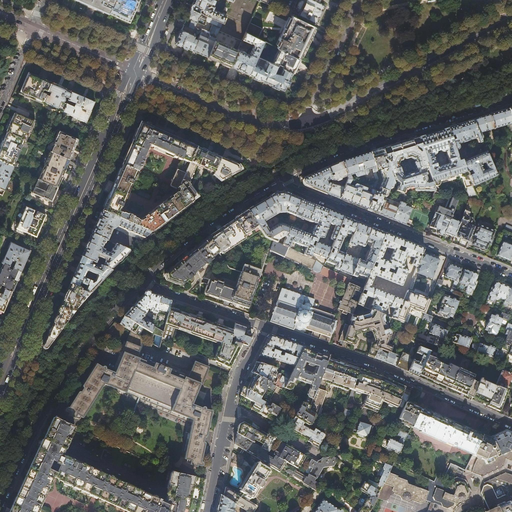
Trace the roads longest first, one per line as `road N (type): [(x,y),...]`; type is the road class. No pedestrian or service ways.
road 1 (primary): [(19,338),(134,72)]
road 2 (residential): [(265,326),(511,425)]
road 3 (tertiary): [(139,282),(74,362),(0,502)]
road 4 (tertiary): [(511,98),(284,175)]
road 5 (secondary): [(511,15),(307,120)]
road 6 (residential): [(490,266),(292,187),(284,175)]
road 7 (secondary): [(307,120),(237,117),(134,72)]
road 8 (tertiary): [(284,175),(220,213),(139,282)]
road 9 (residential): [(139,282),(265,326)]
road 10 (residential): [(307,120),(359,0)]
